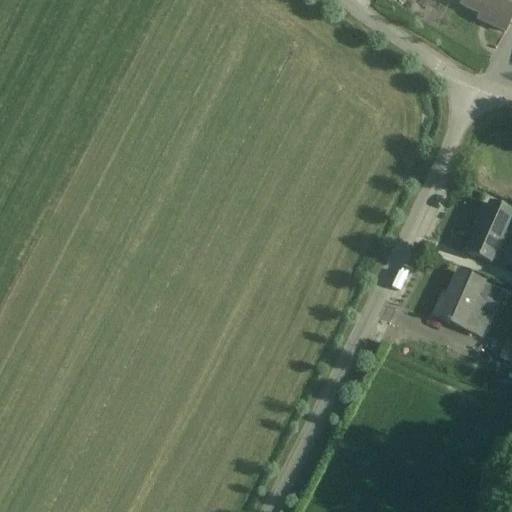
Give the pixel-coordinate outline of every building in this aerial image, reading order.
[(511,15),(511,0),(463,0),(460,7),(488,20),(486,25),(504,33),(511,15)] [(511,214),(511,213),(488,204),(481,221),(476,222),(473,230),(476,233),(473,240),(468,241),(464,249),(467,253),(466,256),(489,266),(505,232),(511,214)] [(440,303),(433,318),(446,324),(445,325),(449,327),(468,335),(480,309),(493,315),(496,316),(505,294),(476,282),(458,274),(445,305),(440,303)] [(511,345),(506,343),(500,358),(511,363),(511,345)] [(511,497),(511,465),(487,465),(487,498),(511,497)]
